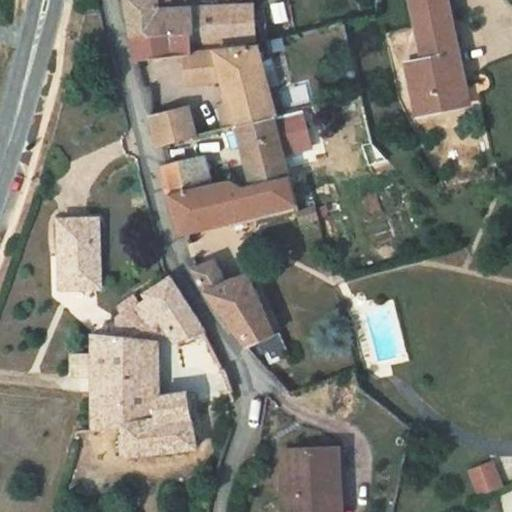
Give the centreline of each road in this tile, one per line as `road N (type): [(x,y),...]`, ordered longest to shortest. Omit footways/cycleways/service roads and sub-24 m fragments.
road 1 (residential): [(99,0),(163,254),(237,382),(220,511)]
road 2 (tertiary): [(0,160),(38,0)]
